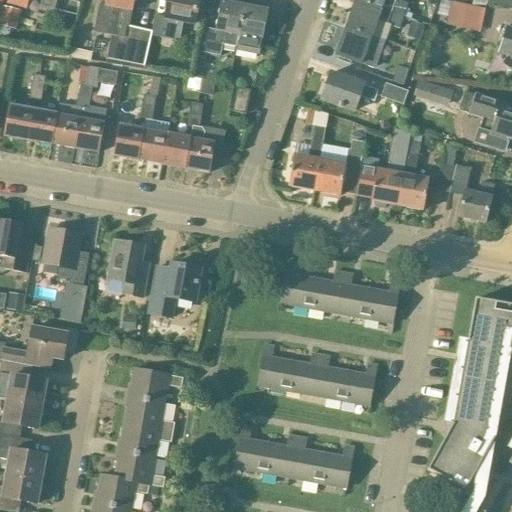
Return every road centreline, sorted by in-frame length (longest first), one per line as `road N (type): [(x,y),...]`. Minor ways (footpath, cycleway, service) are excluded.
road 1 (residential): [(426,247),(385,511)]
road 2 (residential): [(236,214),(0,170)]
road 3 (residential): [(236,214),(309,0)]
road 4 (residential): [(426,247),(236,214)]
road 5 (residential): [(54,511),(77,459),(94,354)]
